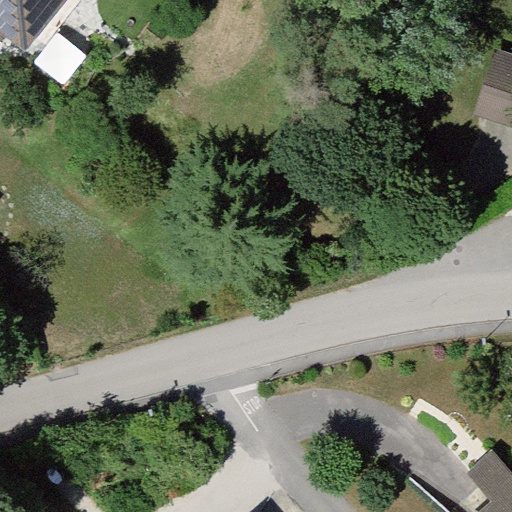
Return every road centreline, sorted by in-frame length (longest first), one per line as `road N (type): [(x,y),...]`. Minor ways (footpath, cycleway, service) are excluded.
road 1 (unclassified): [(200,359),(449,290),(511,292)]
road 2 (unclassified): [(0,413),(200,359)]
road 3 (residential): [(200,359),(332,511)]
